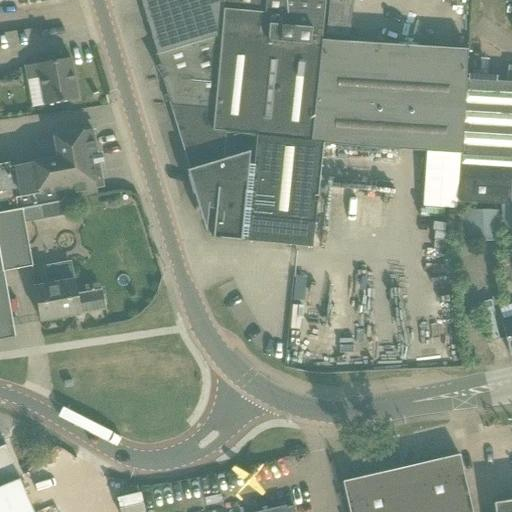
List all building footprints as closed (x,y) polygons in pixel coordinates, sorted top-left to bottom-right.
[(241,237),(246,238),(251,189),(253,167),(248,166),(250,147),(223,155),(225,133),(213,131),(214,108),(223,0),(140,0),(171,102),(168,103),(200,204),(207,205),(208,204),(215,205),(211,238),(240,241),(241,237)] [(256,136),(311,141),(325,0),(268,0),(267,14),(223,10),(214,108),(213,131),(225,133),(256,136)] [(511,82),(465,79),(467,51),(349,43),(352,0),(325,0),(311,141),(310,143),(321,144),(363,147),(459,154),(459,157),(511,158),(511,82)] [(39,79),(44,106),(78,100),(70,59),(25,67),(27,81),(39,79)] [(9,164),(0,165),(0,213),(40,206),(40,207),(61,203),(65,198),(77,196),(97,192),(96,189),(106,187),(102,163),(98,164),(97,156),(100,155),(98,147),(95,148),(92,130),(72,134),(53,137),(57,159),(10,168),(9,164)] [(253,167),(251,189),(317,195),(322,146),(321,145),(321,144),(310,143),(311,141),(256,136),(253,167)] [(511,238),(511,158),(459,157),(457,203),(501,205),(502,239),(511,238)] [(313,197),(317,197),(317,195),(251,189),(246,238),(245,242),(312,248),(316,202),(313,202),(313,197)] [(109,196),(106,201),(107,206),(112,209),(117,208),(120,203),(119,198),(114,195),(109,196)] [(40,206),(0,213),(0,257),(3,272),(31,267),(23,225),(23,224),(43,220),(40,207),(40,206)] [(453,211),(453,241),(498,240),(498,211),(453,211)] [(3,272),(0,257),(0,329),(11,328),(12,331),(14,331),(3,272)] [(46,285),(34,287),(37,302),(41,322),(80,315),(105,310),(104,307),(101,291),(82,294),(76,294),(74,279),(71,262),(43,266),(46,285)] [(500,297),(492,299),(494,307),(502,305),(500,297)] [(477,304),(488,343),(499,340),(493,317),(495,316),(491,301),(477,304)] [(511,317),(500,321),(505,337),(510,356),(511,355),(511,317)] [(0,511),(33,511),(6,445),(0,447),(0,511)] [(347,502),(348,511),(471,511),(459,455),(342,482),(347,502)] [(511,511),(511,501),(493,504),(493,511),(511,511)]
